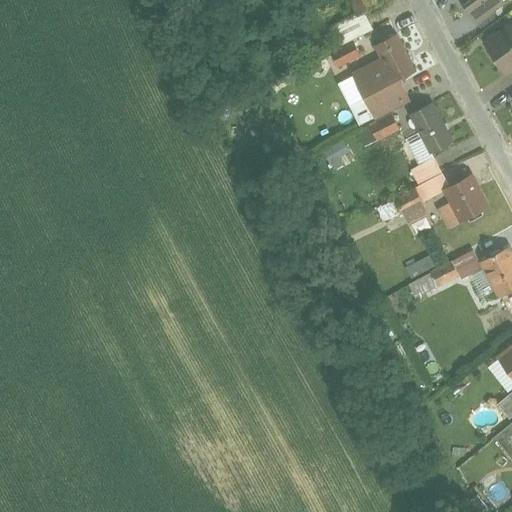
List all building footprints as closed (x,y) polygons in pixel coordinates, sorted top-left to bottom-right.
[(381,0),(353,0),(360,11),(360,13),(364,11),(382,2),(381,0)] [(504,0),(464,0),(480,22),(506,3),(504,0)] [(360,11),(332,26),(342,45),(374,29),(364,11),(360,13),(360,11)] [(511,28),(488,46),(509,73),(511,71),(511,28)] [(399,33),(377,44),(385,60),(355,75),(366,97),(402,79),(418,70),(399,33)] [(356,41),(333,53),(340,65),(363,54),(356,41)] [(402,79),(366,97),(377,117),(412,99),(402,79)] [(451,139),(430,100),(409,111),(430,150),(451,139)] [(394,113),(360,130),(368,145),(402,128),(394,113)] [(332,166),(354,161),(349,143),(327,149),(332,166)] [(436,157),(413,168),(422,185),(444,173),(436,157)] [(444,173),(422,185),(427,195),(450,184),(444,173)] [(488,204),(472,173),(446,186),(462,217),(488,204)] [(417,187),(397,197),(402,208),(422,199),(417,187)] [(422,199),(402,208),(409,222),(429,212),(422,199)] [(511,249),(510,245),(483,259),(502,296),(511,290),(511,249)] [(475,248),(451,260),(462,279),(485,266),(475,248)] [(411,274),(434,263),(428,251),(405,262),(411,274)] [(451,261),(431,271),(437,284),(458,273),(451,261)] [(511,348),(502,355),(511,367),(511,348)] [(511,393),(503,401),(511,411),(511,393)] [(511,425),(498,437),(511,453),(511,425)] [(483,511),(490,505),(481,494),(477,500),(482,511),(483,511)]
